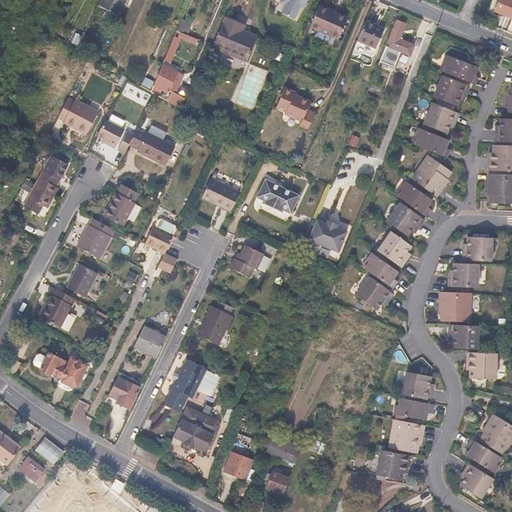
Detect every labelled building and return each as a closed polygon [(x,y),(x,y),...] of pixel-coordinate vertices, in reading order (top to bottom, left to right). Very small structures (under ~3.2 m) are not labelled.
[(119,16),(126,0),(100,0),(98,5),(109,11),(119,16)] [(172,11),(176,0),(164,0),(162,6),(172,11)] [(303,9),(307,0),(280,0),(280,2),(285,5),(281,13),(294,20),(301,7),(303,9)] [(511,18),(511,16),(511,0),(499,0),(495,11),(511,18)] [(162,6),(160,5),(159,8),(171,14),(172,11),(162,6)] [(348,18),(337,13),(336,15),(329,13),(330,10),(319,6),(310,27),(338,39),(348,18)] [(246,62),(257,36),(244,31),(243,30),(239,29),(241,24),(225,17),(212,48),(246,62)] [(16,33),(21,24),(14,20),(9,29),(16,33)] [(376,48),(385,28),(366,20),(365,23),(357,41),(357,42),(352,54),(356,56),(363,53),(373,57),(377,49),(376,48)] [(410,56),(414,45),(400,39),(406,24),(396,20),(385,46),(379,61),(395,67),(401,52),(410,56)] [(174,33),(177,27),(172,25),(171,25),(169,31),(174,33)] [(78,45),(83,36),(75,33),(71,42),(78,46),(78,45)] [(175,53),(180,41),(178,40),(179,38),(174,36),(164,60),(170,63),(173,57),(173,58),(176,53),(175,53)] [(463,62),(460,61),(462,56),(451,51),(448,56),(446,55),(443,64),(445,64),(443,72),(475,85),(478,77),(474,75),(477,68),(463,62)] [(127,65),(120,62),(117,68),(124,71),(127,65)] [(175,81),(178,72),(162,64),(153,86),(162,91),(169,94),(170,91),(172,92),(176,94),(180,84),(175,81)] [(180,84),(184,75),(178,72),(175,81),(180,84)] [(122,87),(127,79),(123,75),(118,85),(122,87)] [(465,97),(469,86),(442,76),(433,97),(457,107),(460,100),(461,95),(465,97)] [(161,93),(162,91),(153,86),(150,93),(154,95),(158,97),(161,93)] [(307,109),(310,101),(294,94),(295,92),(285,87),(276,108),(286,113),(285,115),(301,122),(310,126),(315,113),(307,109)] [(180,109),(184,99),(176,94),(172,92),(169,97),(167,101),(167,102),(180,109)] [(169,97),(161,93),(158,97),(167,101),(169,97)] [(86,135),(98,112),(75,100),(74,101),(68,98),(60,113),(58,118),(64,121),(63,123),(86,135)] [(454,125),(459,114),(432,103),(423,124),(447,134),(449,128),(451,124),(454,125)] [(511,142),(511,119),(500,119),(499,125),(499,129),(495,129),(495,141),(511,142)] [(116,146),(125,130),(105,120),(97,136),(103,139),(116,146)] [(245,134),(246,124),(235,122),(234,133),(245,134)] [(308,130),(310,126),(301,122),(299,126),(308,130)] [(175,147),(163,140),(167,132),(151,125),(148,132),(147,132),(146,134),(137,129),(134,135),(129,145),(138,150),(137,152),(165,166),(175,147)] [(205,134),(208,129),(201,125),(198,130),(205,134)] [(446,148),(449,140),(418,128),(415,137),(417,138),(415,145),(417,146),(447,158),(450,149),(446,148)] [(129,145),(134,135),(127,131),(117,150),(124,154),(129,145)] [(356,148),(360,138),(352,135),(349,144),(356,148)] [(116,146),(103,139),(101,142),(115,149),(116,146)] [(511,171),(511,146),(493,145),(492,153),(492,157),(489,157),(488,170),(511,171)] [(57,187),(68,165),(67,165),(69,161),(55,153),(53,157),(51,156),(35,185),(26,180),(21,189),(31,193),(23,206),(39,214),(43,206),(48,208),(58,188),(57,187)] [(447,179),(452,173),(428,155),(411,179),(437,197),(446,184),(444,183),(447,179)] [(511,203),(511,174),(488,174),(488,190),(490,190),(489,195),(489,203),(511,203)] [(240,192),(211,178),(201,198),(230,212),(240,192)] [(290,214),(299,196),(265,179),(257,197),(265,201),(263,204),(281,212),(283,210),(290,214)] [(432,200),(405,181),(400,189),(402,191),(398,197),(416,210),(422,215),(426,217),(431,209),(427,207),(432,200)] [(134,204),(135,202),(139,194),(122,184),(117,193),(116,192),(103,216),(122,226),(127,218),(132,222),(140,207),(134,204)] [(417,230),(424,219),(421,217),(400,203),(387,222),(395,228),(407,237),(411,231),(414,228),(417,230)] [(158,217),(144,244),(164,255),(178,228),(158,217)] [(111,237),(112,237),(115,230),(92,218),(89,224),(89,225),(76,247),(99,259),(111,237)] [(338,252),(346,231),(337,228),(326,223),(325,223),(316,220),(308,240),(338,252)] [(117,240),(121,233),(115,230),(112,237),(111,237),(117,240)] [(408,252),(411,246),(391,232),(377,251),(386,257),(390,259),(401,268),(409,257),(405,255),(408,252)] [(492,261),(493,238),(467,237),(467,244),(467,248),(463,248),(462,253),(462,260),(472,260),(492,261)] [(264,272),(271,259),(264,256),(264,254),(245,245),(240,254),(238,253),(235,258),(234,258),(229,268),(250,278),(254,268),(257,270),(257,269),(264,272)] [(387,264),(383,262),(386,257),(377,251),(374,255),(372,253),(366,261),(367,261),(369,263),(364,269),(392,289),(398,281),(394,279),(398,272),(387,264)] [(170,274),(177,259),(166,254),(165,254),(158,268),(170,274)] [(85,298),(98,274),(79,264),(67,288),(85,298)] [(478,287),(479,265),(453,264),(453,271),(453,274),(449,274),(448,287),(478,287)] [(193,275),(195,270),(186,266),(184,271),(193,275)] [(363,275),(352,291),(357,294),(368,278),(363,275)] [(393,294),(370,276),(356,296),(377,311),(381,305),(383,302),(386,304),(393,294)] [(68,314),(75,299),(65,294),(55,288),(39,318),(60,329),(60,328),(68,314)] [(470,322),(471,293),(461,293),(440,292),(439,307),(441,307),(441,313),(440,321),(455,321),(470,322)] [(218,346),(233,316),(230,315),(233,308),(219,301),(216,308),(211,306),(197,336),(218,346)] [(68,332),(76,318),(68,314),(60,328),(68,332)] [(478,349),(479,326),(478,326),(449,325),(449,337),(453,337),(453,341),(452,348),(478,349)] [(156,357),(166,337),(158,333),(144,326),(134,347),(156,357)] [(166,337),(169,332),(161,328),(158,333),(166,337)] [(496,379),(497,354),(467,352),(466,366),(470,367),(470,370),(470,378),(496,379)] [(67,362),(49,353),(46,357),(40,353),(36,355),(33,361),(34,365),(40,369),(40,370),(51,376),(52,373),(61,378),(62,383),(72,388),(76,387),(87,365),(70,356),(67,362)] [(211,396),(220,377),(219,377),(206,370),(207,370),(186,360),(172,389),(164,404),(180,412),(188,397),(190,397),(194,388),(197,389),(209,395),(211,396)] [(16,373),(22,362),(15,362),(8,362),(8,370),(7,372),(16,373)] [(430,384),(431,377),(406,372),(402,395),(431,400),(433,389),(429,388),(430,384)] [(142,383),(129,376),(127,381),(139,388),(142,383)] [(132,403),(139,388),(127,381),(126,382),(118,378),(113,386),(109,395),(119,400),(121,397),(132,403)] [(511,396),(511,394),(511,387),(500,386),(499,393),(511,396)] [(432,412),(433,405),(400,398),(399,406),(395,405),(394,414),(397,415),(396,420),(406,422),(407,416),(411,417),(426,420),(428,411),(432,412)] [(218,420),(187,408),(179,422),(177,420),(170,436),(205,452),(207,448),(209,448),(211,439),(211,433),(217,430),(219,425),(218,420)] [(247,432),(252,418),(238,414),(236,419),(233,427),(238,429),(247,432)] [(506,453),(511,442),(511,426),(493,414),(484,428),(486,429),(484,433),(479,440),(504,455),(506,453)] [(422,441),(425,425),(410,423),(406,422),(396,420),(394,420),(388,448),(418,453),(419,446),(420,441),(422,441)] [(254,439),(236,432),(238,429),(233,427),(226,443),(224,450),(230,452),(234,443),(250,449),(254,439)] [(21,447),(0,431),(0,460),(7,466),(21,447)] [(302,447),(273,435),(272,438),(271,439),(270,441),(266,452),(295,464),(302,447)] [(64,452),(45,437),(35,450),(54,465),(64,452)] [(321,455),(326,444),(308,437),(304,448),(321,455)] [(500,457),(470,439),(466,446),(470,449),(466,456),(494,473),(499,465),(496,463),(500,457)] [(408,468),(410,456),(381,450),(376,475),(402,480),(403,472),(404,468),(408,468)] [(245,480),(253,461),(231,452),(224,471),(245,480)] [(42,487),(55,471),(45,464),(42,468),(28,457),(18,469),(42,487)] [(493,479),(468,463),(462,474),(465,476),(464,478),(463,480),(459,485),(481,499),(493,479)] [(127,511),(76,470),(41,511),(127,511)] [(282,495),(289,478),(272,471),(271,475),(268,474),(266,479),(269,480),(266,488),(282,495)] [(125,485),(116,480),(111,489),(120,493),(125,485)] [(0,511),(18,511),(35,493),(23,483),(0,510),(0,511)] [(0,506),(10,494),(0,486),(0,506)]
